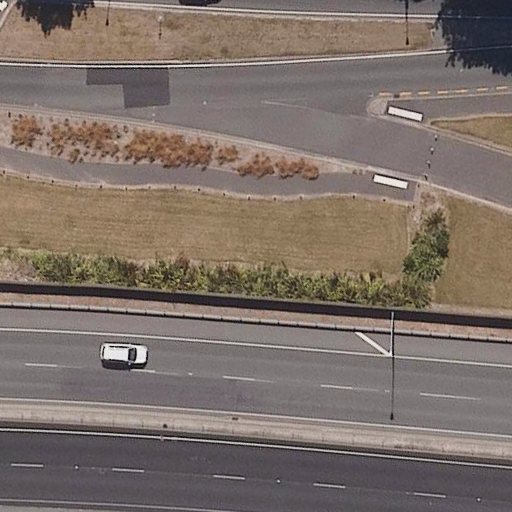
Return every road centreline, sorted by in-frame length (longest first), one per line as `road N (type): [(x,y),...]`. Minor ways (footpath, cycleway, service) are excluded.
road 1 (secondary): [(511,46),(422,71),(142,86),(0,79)]
road 2 (motorway): [(511,499),(0,463)]
road 3 (motorway): [(0,364),(511,400)]
